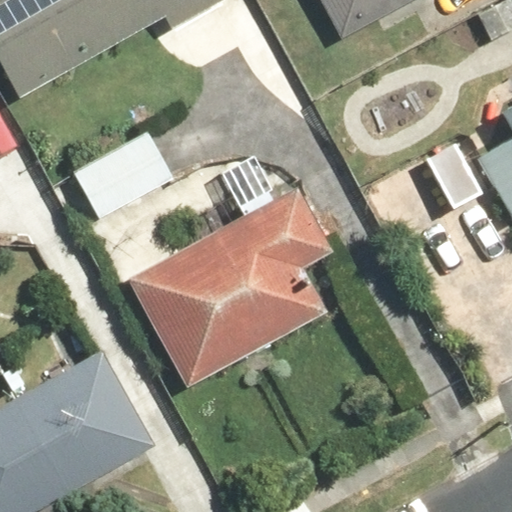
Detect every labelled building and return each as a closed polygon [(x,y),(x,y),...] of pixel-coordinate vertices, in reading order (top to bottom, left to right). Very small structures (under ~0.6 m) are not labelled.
[(0,0),(0,80),(13,103),(195,0),(0,0)] [(320,0),(337,30),(392,0),(320,0)] [(511,113),(511,150),(483,166),(511,217),(511,216),(511,106),(509,108),(511,113)] [(144,131),(71,174),(99,221),(171,178),(144,131)] [(294,189),(123,280),(180,387),(326,309),(301,263),(327,249),(294,189)] [(97,347),(0,399),(0,511),(20,511),(149,444),(97,347)]
